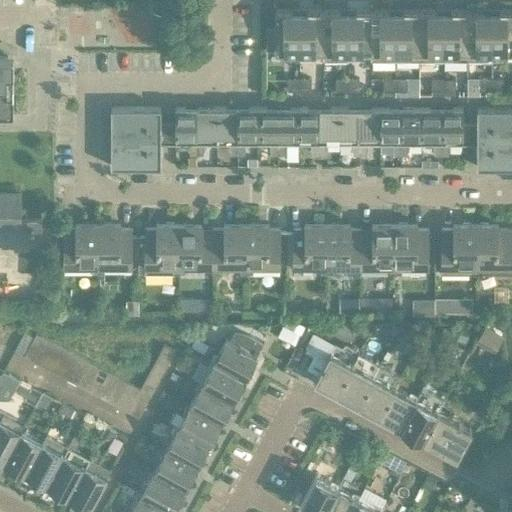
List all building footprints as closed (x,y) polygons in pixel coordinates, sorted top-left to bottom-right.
[(492,12),(492,57),(492,49),(499,49),(499,51),(511,50),(511,7),(499,8),(499,12),(492,12)] [(371,9),(372,58),(385,58),(385,59),(396,59),(395,12),(388,12),(388,8),(371,9)] [(395,12),(396,59),(420,59),(419,8),(403,8),(403,12),(395,12)] [(419,8),(420,59),(433,59),(433,57),(444,57),(444,12),(436,12),(436,8),(419,8)] [(444,12),(444,57),(454,57),(454,59),(468,59),(467,8),(451,8),(451,12),(444,12)] [(467,8),(468,59),(481,59),(481,57),(492,57),(492,12),(484,12),(484,8),(467,8)] [(299,50),(299,12),(292,12),(292,9),(274,9),(275,28),(266,28),(266,49),(267,49),(267,48),(275,48),(275,52),(292,52),(292,50),(299,50)] [(299,12),(299,50),(307,50),(307,52),(323,52),(323,58),(324,58),(323,9),(307,9),(307,12),(299,12)] [(323,9),(324,58),(337,58),(337,59),(348,59),(347,12),(340,12),(340,9),(323,9)] [(355,12),(347,12),(348,59),(348,51),(371,51),(371,58),(372,58),(371,9),(355,9),(355,12)] [(0,115),(14,115),(14,56),(0,56),(0,115)] [(444,77),(444,89),(456,89),(456,76),(444,77)] [(492,88),(492,76),(480,76),(480,88),(492,88)] [(492,76),(492,88),(504,88),(504,76),(492,76)] [(300,89),(300,77),(288,77),(288,89),(300,89)] [(300,77),(300,89),(312,89),(312,77),(300,77)] [(348,89),(348,77),(336,77),(336,89),(348,89)] [(348,77),(348,89),(360,89),(360,77),(348,77)] [(396,89),(396,77),(384,77),(384,89),(396,89)] [(396,77),(396,89),(408,89),(408,77),(396,77)] [(444,89),(444,77),(432,77),(432,89),(444,89)] [(176,143),(176,122),(161,122),(161,107),(112,106),(112,166),(161,166),(161,143),(176,143)] [(197,149),(197,107),(176,107),(176,122),(176,143),(189,143),(188,148),(197,149)] [(217,107),(197,107),(197,149),(205,149),(205,143),(217,143),(217,107)] [(238,107),(217,107),(217,143),(229,143),(229,149),(238,149),(238,107)] [(258,107),(238,107),(238,149),(246,149),(246,143),(258,143),(258,107)] [(278,107),(258,107),(258,143),(269,143),(269,149),(278,149),(278,107)] [(299,107),(278,107),(278,149),(287,149),(287,143),(299,143),(299,107)] [(320,107),(299,107),(299,143),(311,143),(311,150),(319,150),(320,107)] [(340,107),(320,107),(319,150),(328,150),(328,143),(340,143),(340,107)] [(361,107),(340,107),(340,143),(353,143),(353,149),(361,149),(361,107)] [(381,107),(361,107),(361,149),(369,149),(369,143),(381,143),(381,107)] [(401,107),(381,107),(381,143),(393,143),(393,149),(401,149),(401,107)] [(421,107),(401,107),(401,149),(409,149),(409,143),(421,143),(421,107)] [(442,107),(421,107),(421,143),(434,143),(434,149),(442,149),(442,107)] [(442,107),(442,149),(450,149),(450,143),(463,143),(463,122),(463,107),(442,107)] [(463,122),(463,143),(477,143),(477,166),(511,166),(511,107),(477,107),(477,122),(463,122)] [(257,155),(248,154),(248,164),(257,164),(257,155)] [(0,228),(42,229),(42,216),(21,217),(21,192),(0,191),(0,228)] [(99,273),(99,221),(77,221),(76,228),(64,228),(64,265),(92,265),(92,273),(99,273)] [(99,221),(99,273),(105,273),(105,265),(133,265),(133,228),(122,228),(122,221),(99,221)] [(179,222),(179,272),(185,272),(185,265),(212,265),(212,228),(201,228),(201,221),(179,222)] [(246,272),(247,221),(223,222),(223,228),(212,228),(212,265),(240,265),(240,272),(246,272)] [(247,221),(246,272),(253,272),(253,265),(281,265),(281,228),(270,228),(270,221),(247,221)] [(140,273),(179,272),(179,222),(156,222),(156,228),(145,228),(145,236),(139,236),(140,273)] [(327,273),(327,222),(305,222),(305,228),(293,228),(293,264),(321,264),(321,273),(327,273)] [(327,222),(327,273),(333,273),(333,265),(361,265),(361,228),(349,228),(349,222),(327,222)] [(395,273),(395,222),(372,222),(372,228),(361,228),(361,265),(388,265),(388,273),(395,273)] [(395,222),(395,273),(401,273),(401,265),(429,265),(429,228),(417,228),(417,222),(395,222)] [(441,272),(475,272),(476,222),(453,222),(453,228),(441,228),(441,272)] [(476,222),(475,272),(511,272),(511,228),(498,228),(498,222),(476,222)] [(387,297),(362,297),(362,308),(387,308),(387,297)] [(473,297),(435,297),(435,311),(473,311),(473,297)] [(211,298),(180,299),(180,311),(212,310),(211,298)] [(360,324),(356,332),(365,338),(370,329),(360,324)] [(282,325),(278,335),(295,343),(300,333),(282,325)] [(485,325),(476,341),(494,352),(504,336),(485,325)] [(24,355),(35,337),(24,332),(15,350),(24,355)] [(35,337),(24,355),(35,361),(47,339),(37,333),(35,337)] [(213,357),(245,374),(257,353),(244,346),(245,344),(240,341),(238,343),(225,336),(213,357)] [(47,339),(35,361),(46,367),(58,344),(47,339)] [(58,344),(46,367),(57,372),(69,350),(58,344)] [(160,353),(171,359),(176,350),(164,344),(160,353)] [(67,378),(79,356),(69,350),(57,372),(67,378)] [(315,379),(337,391),(353,363),(330,351),(315,379)] [(155,362),(166,368),(171,359),(160,353),(155,362)] [(79,356),(67,378),(78,384),(90,361),(79,356)] [(213,357),(201,380),(233,397),(245,374),(213,357)] [(90,361),(78,384),(89,390),(101,367),(90,361)] [(150,371),(161,377),(166,368),(155,362),(150,371)] [(337,391),(359,403),(374,374),(353,363),(337,391)] [(101,367),(89,390),(96,394),(108,371),(101,367)] [(108,371),(96,394),(107,400),(119,377),(108,371)] [(145,379),(156,385),(161,377),(150,371),(145,379)] [(359,403),(380,414),(396,386),(374,374),(359,403)] [(119,377),(107,400),(118,405),(130,383),(119,377)] [(141,388),(152,394),(156,385),(145,379),(141,388)] [(221,420),(233,397),(201,380),(189,402),(221,420)] [(130,383),(118,405),(128,411),(140,388),(130,383)] [(380,414),(401,426),(417,397),(396,386),(380,414)] [(140,388),(128,411),(139,417),(152,394),(141,388),(140,388)] [(41,390),(34,404),(44,408),(50,395),(41,390)] [(401,426),(423,437),(439,409),(417,397),(401,426)] [(209,442),(221,420),(189,402),(177,424),(209,442)] [(20,429),(24,422),(0,409),(0,462),(3,465),(21,430),(20,429)] [(472,427),(439,409),(423,437),(457,456),(472,427)] [(105,424),(100,434),(111,440),(116,431),(105,424)] [(197,464),(209,442),(177,424),(164,446),(197,464)] [(342,426),(335,438),(356,449),(362,437),(342,426)] [(3,465),(24,476),(43,441),(21,430),(3,465)] [(24,476),(46,488),(64,453),(68,446),(46,434),(43,441),(24,476)] [(64,453),(46,488),(67,499),(86,465),(90,457),(68,446),(64,453)] [(184,486),(197,464),(164,446),(152,469),(184,486)] [(394,454),(388,465),(401,472),(407,461),(394,454)] [(89,511),(108,476),(111,469),(90,457),(86,465),(67,499),(89,511)] [(348,468),(344,476),(350,480),(355,471),(348,468)] [(172,508),(184,486),(152,469),(140,491),(172,508)] [(427,473),(422,484),(431,488),(437,478),(427,473)] [(317,511),(323,511),(338,486),(316,474),(301,503),(317,511)] [(323,511),(351,511),(359,498),(338,486),(323,511)] [(170,511),(172,508),(140,491),(128,511),(170,511)] [(351,511),(379,511),(381,509),(359,498),(351,511)]
